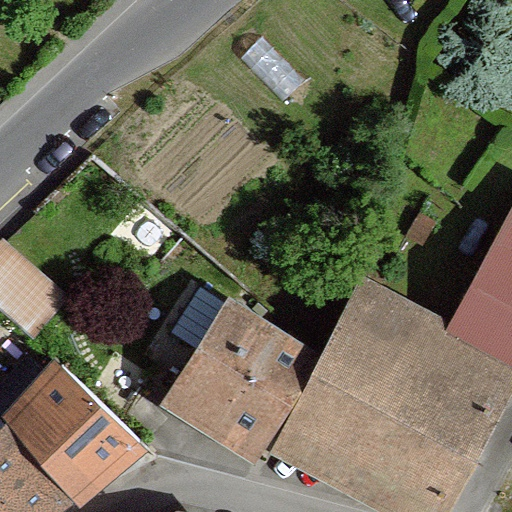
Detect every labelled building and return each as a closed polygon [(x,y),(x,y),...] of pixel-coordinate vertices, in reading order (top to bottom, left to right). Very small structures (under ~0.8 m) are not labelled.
[(511,200),(449,319),(368,275),(281,440),(415,511),(433,511),(511,364),(511,200)] [(64,295),(1,240),(0,241),(0,307),(29,332),(64,295)] [(227,291),(166,393),(255,446),(316,345),(227,291)] [(2,409),(8,416),(72,491),(135,437),(55,356),(2,409)] [(8,416),(0,424),(0,511),(43,511),(72,491),(8,416)]
